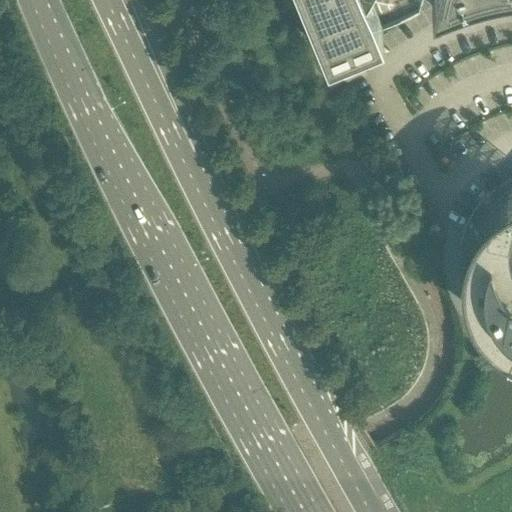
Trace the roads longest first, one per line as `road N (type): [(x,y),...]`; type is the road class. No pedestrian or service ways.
road 1 (primary): [(33,0),(172,286),(295,511)]
road 2 (primary): [(373,511),(185,165)]
road 3 (primary): [(185,165),(105,0)]
road 4 (primary): [(185,165),(140,0)]
